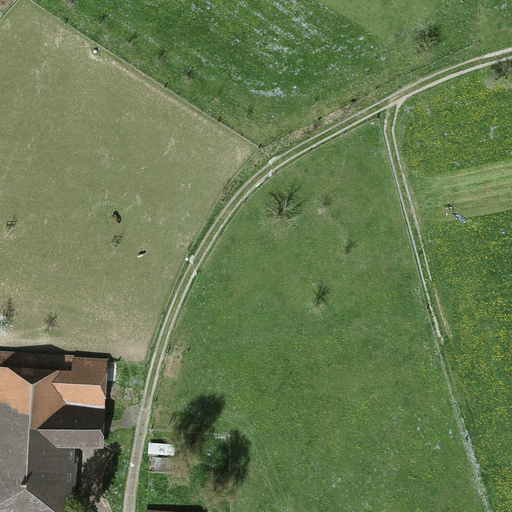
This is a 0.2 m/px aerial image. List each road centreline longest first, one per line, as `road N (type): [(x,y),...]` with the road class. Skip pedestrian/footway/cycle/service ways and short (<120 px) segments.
road 1 (track): [(129,511),(151,375),(190,268),(226,211),(272,167),(393,108)]
road 2 (track): [(511,56),(405,99),(388,122),(465,423)]
